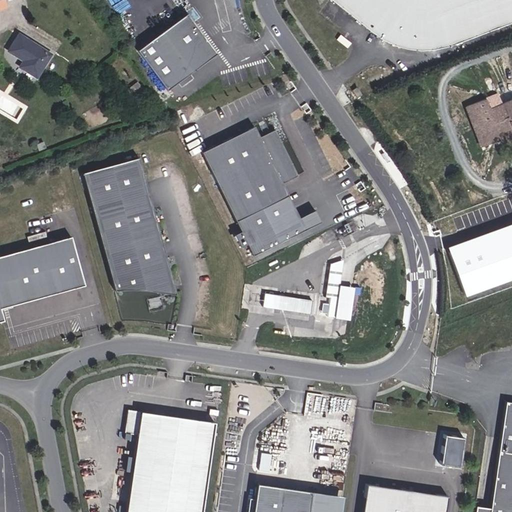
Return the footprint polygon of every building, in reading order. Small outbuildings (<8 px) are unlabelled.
[(396,10),(385,0),(329,0),(364,31),(374,39),(385,45),(397,49),(413,51),(430,52),(449,48),(511,25),(511,0),(471,0),(421,15),(396,10)] [(216,45),(183,2),(134,40),(167,83),(216,45)] [(51,53),(20,34),(10,50),(25,59),(21,66),(37,75),(51,53)] [(485,99),(465,106),(481,146),(499,139),(501,144),(511,139),(511,98),(489,108),(485,99)] [(255,126),(204,148),(239,231),(236,233),(241,245),(247,242),(253,256),(323,226),(316,209),(298,216),(282,181),(297,175),(276,128),(259,135),(255,126)] [(175,287),(138,157),(80,173),(113,290),(128,286),(128,289),(143,284),(144,289),(158,285),(160,291),(175,287)] [(71,236),(0,254),(0,319),(2,319),(0,309),(0,306),(84,284),(71,236)] [(330,290),(329,268),(317,268),(317,290),(322,290),(330,290)] [(279,295),(269,296),(269,310),(279,310),(279,295)] [(305,295),(279,295),(279,310),(305,309),(305,295)] [(269,296),(257,296),(257,310),(269,310),(269,296)] [(199,511),(213,421),(127,408),(123,431),(136,433),(132,458),(123,511),(199,511)] [(323,455),(327,430),(307,427),(304,452),(323,455)] [(132,458),(136,433),(120,431),(116,456),(132,458)] [(444,432),(442,463),(462,464),(464,434),(444,432)] [(279,477),(285,436),(262,433),(256,474),(279,477)] [(511,443),(500,442),(498,451),(511,453),(511,443)] [(511,511),(511,453),(498,451),(490,511),(511,511)] [(306,511),(309,494),(310,490),(255,482),(250,511),(306,511)] [(444,511),(447,495),(365,483),(360,511),(444,511)] [(316,511),(319,495),(309,494),(306,511),(316,511)]
